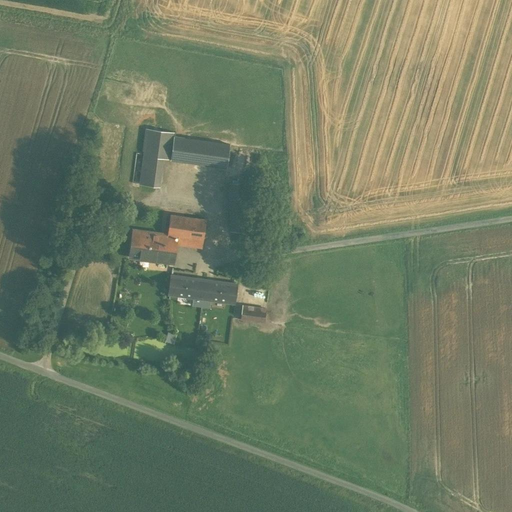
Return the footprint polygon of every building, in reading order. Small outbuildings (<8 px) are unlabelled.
[(159,79),(154,77),(149,77),(146,77),(141,80),(138,85),(137,90),(137,93),(139,98),(144,103),(149,105),(154,105),(156,104),(161,101),(164,96),(165,88),(163,82),(159,79)] [(126,126),(105,124),(98,179),(119,182),(126,126)] [(232,142),(146,129),(137,183),(160,187),(165,158),(228,168),(232,142)] [(252,181),(229,181),(230,230),(253,230),(252,181)] [(170,214),(167,235),(178,236),(177,244),(202,248),(206,219),(170,214)] [(177,244),(178,236),(167,235),(133,230),(129,257),(174,263),(177,244)] [(217,282),(171,276),(169,294),(215,300),(217,282)] [(237,285),(217,282),(215,300),(234,303),(237,285)] [(266,306),(243,303),(241,317),(265,320),(266,306)]
